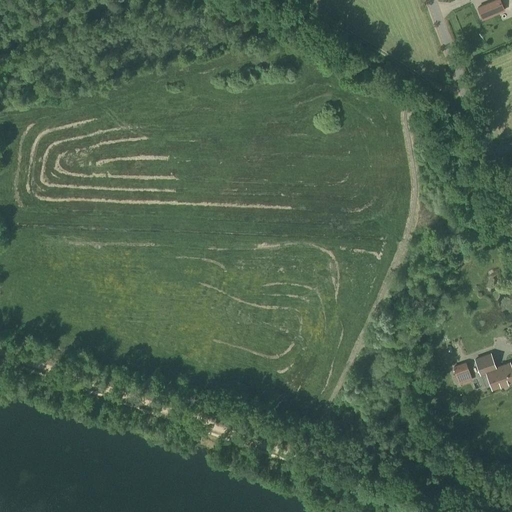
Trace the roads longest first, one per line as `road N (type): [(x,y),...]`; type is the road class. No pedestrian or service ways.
road 1 (track): [(297,458),(0,353)]
road 2 (tertiary): [(511,216),(431,0)]
road 3 (track): [(279,0),(415,80)]
road 4 (track): [(416,498),(297,458)]
